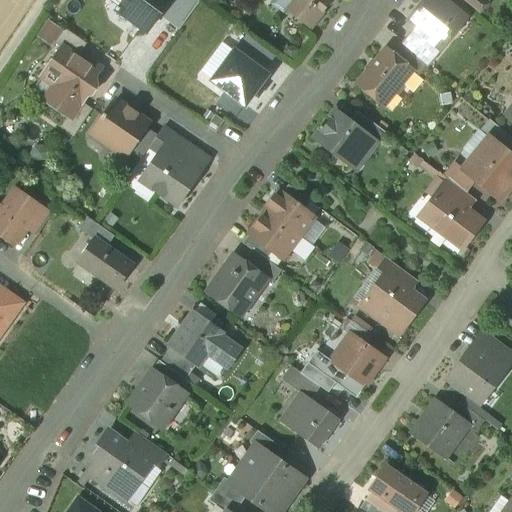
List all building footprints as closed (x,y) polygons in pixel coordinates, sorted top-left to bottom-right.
[(159,17),(168,5),(161,0),(125,0),(117,12),(146,34),(159,17)] [(170,0),(168,5),(159,17),(178,30),(198,2),(195,0),(170,0)] [(292,0),(285,9),(309,27),(330,0),(292,0)] [(458,15),(439,0),(426,0),(408,21),(417,29),(418,28),(441,48),(455,30),(449,25),(458,15)] [(460,0),(479,15),(489,3),(484,0),(460,0)] [(417,29),(401,48),(405,51),(425,68),(441,48),(418,28),(417,29)] [(85,44),(63,29),(53,44),(60,48),(71,55),(77,54),(78,54),(85,44)] [(265,72),(275,57),(246,36),(236,51),(265,72)] [(71,55),(60,48),(40,78),(59,91),(49,105),(66,117),(70,119),(80,103),(94,84),(93,77),(99,68),(78,54),(77,54),(71,55)] [(270,75),(265,72),(236,51),(234,49),(210,83),(246,108),(270,75)] [(385,51),(357,84),(383,106),(394,93),(396,94),(402,88),(400,85),(411,73),(411,72),(397,60),(385,51)] [(425,68),(405,51),(397,60),(411,72),(411,73),(416,78),(425,68)] [(114,100),(104,115),(102,114),(99,119),(100,120),(90,135),(92,136),(94,134),(111,146),(113,143),(125,151),(122,156),(123,158),(125,156),(144,128),(147,123),(114,100)] [(91,111),(80,103),(70,119),(66,117),(59,128),(73,137),(91,111)] [(349,123),(335,112),(314,140),(348,165),(369,139),(369,138),(349,123)] [(385,134),(356,112),(349,123),(369,138),(369,139),(377,146),(385,134)] [(222,122),(213,116),(206,127),(214,133),(222,122)] [(511,146),(511,139),(488,120),(478,132),(488,140),(489,139),(506,153),(511,146)] [(144,128),(125,156),(137,164),(148,148),(156,136),(144,128)] [(191,148),(161,128),(156,136),(148,148),(157,154),(162,148),(182,162),(191,148)] [(511,157),(506,153),(489,139),(488,140),(462,171),(462,172),(474,182),(498,201),(511,184),(507,180),(511,174),(511,157)] [(157,154),(139,181),(176,206),(187,189),(183,186),(194,170),(182,162),(162,148),(157,154)] [(462,171),(453,164),(442,177),(445,179),(465,194),(474,182),(462,172),(462,171)] [(465,194),(445,179),(438,189),(466,210),(474,201),(465,194)] [(309,202),(287,186),(281,195),(303,211),(309,202)] [(466,210),(438,189),(430,199),(435,202),(428,211),(432,228),(461,250),(482,222),(466,210)] [(37,208),(14,192),(0,212),(0,236),(13,245),(25,228),(39,209),(37,208)] [(281,195),(278,193),(265,210),(266,212),(299,236),(313,219),(303,211),(281,195)] [(51,214),(39,206),(37,208),(39,209),(25,228),(36,236),(51,214)] [(299,236),(266,212),(250,234),(273,251),(275,253),(276,259),(280,262),(286,261),(288,257),(288,252),(299,236)] [(113,237),(84,217),(75,229),(93,241),(104,249),(113,237)] [(273,251),(250,234),(242,244),(251,251),(265,261),(273,251)] [(104,249),(93,241),(78,263),(114,288),(130,266),(104,249)] [(265,261),(251,251),(242,264),(265,280),(265,281),(264,281),(271,286),(281,272),(265,261)] [(232,257),(207,293),(233,312),(242,299),(249,303),(264,281),(265,280),(242,264),(232,257)] [(407,276),(385,259),(377,270),(384,276),(385,275),(399,286),(407,276)] [(399,286),(385,275),(384,276),(367,299),(382,310),(377,316),(377,319),(383,323),(386,323),(390,317),(403,326),(421,302),(399,286)] [(0,333),(21,304),(0,289),(0,333)] [(192,314),(170,345),(172,346),(196,364),(198,366),(206,354),(226,368),(238,350),(219,337),(220,334),(192,314)] [(371,336),(350,321),(343,331),(349,335),(364,346),(371,336)] [(511,359),(511,353),(482,331),(471,347),(478,352),(481,347),(507,366),(511,359)] [(364,346),(349,335),(330,361),(364,386),(383,359),(364,346)] [(196,364),(172,346),(160,363),(185,380),(196,364)] [(478,352),(471,347),(447,379),(473,398),(482,386),(488,391),(507,366),(481,347),(478,352)] [(355,398),(364,386),(330,361),(316,352),(307,364),(334,384),(355,398)] [(160,363),(158,361),(151,372),(180,392),(188,382),(185,380),(160,363)] [(334,384),(307,364),(301,373),(319,388),(328,393),(334,384)] [(301,373),(290,367),(281,380),(303,395),(310,400),(319,388),(301,373)] [(180,392),(151,372),(128,405),(155,424),(165,410),(171,414),(185,396),(180,392)] [(310,400),(303,395),(282,424),(318,450),(339,421),(310,400)] [(453,415),(434,401),(410,434),(444,459),(468,426),(453,415)] [(483,421),(461,405),(453,415),(468,426),(476,432),(483,421)] [(107,432),(92,453),(97,457),(85,475),(99,485),(99,488),(106,493),(109,492),(124,503),(150,466),(151,464),(127,448),(128,447),(107,432)] [(280,448),(257,432),(249,443),(257,449),(257,448),(271,457),(270,457),(272,458),(280,448)] [(165,455),(136,434),(128,447),(127,448),(151,464),(150,466),(155,470),(165,455)] [(271,457),(257,448),(257,449),(244,467),(287,497),(301,478),(272,458),(270,457),(271,457)] [(276,511),(287,497),(244,467),(231,485),(230,486),(244,495),(243,496),(245,497),(266,511),(276,511)] [(411,511),(424,495),(385,468),(370,490),(402,511),(411,511)] [(231,485),(223,479),(215,490),(225,497),(238,507),(245,497),(243,496),(244,495),(230,486),(231,485)] [(238,507),(225,497),(217,509),(221,511),(240,511),(242,510),(238,507)] [(93,511),(77,500),(68,511),(93,511)] [(382,511),(365,500),(358,511),(359,511),(382,511)] [(511,511),(511,500),(503,511),(511,511)]
